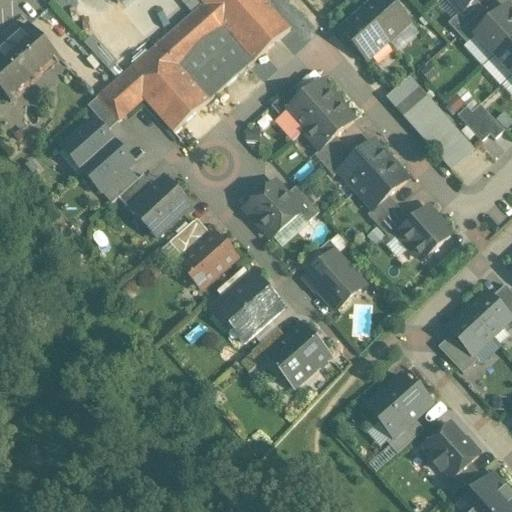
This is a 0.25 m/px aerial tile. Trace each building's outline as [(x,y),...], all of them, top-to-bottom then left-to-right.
[(197,0),(204,8),(117,84),(138,108),(144,103),(174,136),(290,33),(261,0),(197,0)] [(411,25),(389,0),(377,0),(361,14),(389,45),(411,25)] [(448,0),(461,14),(462,15),(476,3),(478,0),(448,0)] [(476,3),(462,15),(461,14),(449,26),(459,37),(485,13),(476,3)] [(494,22),(476,38),(495,58),(511,42),(511,12),(508,8),(494,22)] [(485,13),(459,37),(468,47),(476,38),(494,22),(485,13)] [(361,14),(339,34),(366,65),(389,45),(361,14)] [(30,29),(0,55),(0,93),(11,106),(60,63),(30,29)] [(511,42),(495,58),(511,77),(511,42)] [(409,82),(388,101),(397,110),(418,92),(409,82)] [(117,84),(98,101),(119,125),(138,108),(117,84)] [(301,101),(286,114),(287,114),(304,134),(337,104),(320,85),(301,101)] [(292,90),(271,109),(281,120),(287,114),(286,114),(301,101),(292,90)] [(418,92),(397,110),(405,119),(426,101),(418,92)] [(88,110),(110,134),(119,125),(98,101),(88,110)] [(473,153),(426,101),(405,119),(452,172),(473,153)] [(337,104),(304,134),(321,153),(336,140),(354,124),(337,104)] [(505,134),(480,108),(472,115),(471,116),(491,138),(495,143),(505,134)] [(491,138),(471,116),(472,115),(467,110),(458,118),(482,145),(491,138)] [(64,153),(83,174),(114,146),(95,125),(64,153)] [(336,140),(321,153),(315,158),(324,169),(345,150),(336,140)] [(355,161),(340,174),(357,193),(390,164),(373,145),(355,161)] [(128,171),(133,167),(114,146),(83,174),(101,195),(128,171)] [(345,150),(324,169),(334,180),(340,174),(355,161),(345,150)] [(390,164),(357,193),(374,212),(374,213),(389,200),(407,184),(390,164)] [(101,195),(112,207),(119,201),(139,183),(128,171),(101,195)] [(139,183),(119,201),(130,213),(155,191),(144,179),(139,183)] [(280,198),(272,189),(246,212),(272,241),(300,217),(301,216),(286,199),(282,195),(280,198)] [(319,216),(296,190),(286,199),(301,216),(300,217),(308,226),(319,216)] [(155,191),(130,213),(157,242),(191,210),(173,191),(155,191)] [(389,200),(374,213),(374,212),(368,218),(377,229),(399,210),(389,200)] [(399,210),(377,229),(391,244),(398,238),(412,225),(399,210)] [(451,239),(427,212),(412,225),(398,238),(410,251),(411,250),(423,263),(451,239)] [(202,235),(188,247),(192,251),(182,260),(186,265),(213,241),(197,223),(194,226),(202,235)] [(194,226),(170,247),(182,260),(192,251),(188,247),(202,235),(194,226)] [(186,265),(183,267),(204,291),(237,262),(216,238),(186,265)] [(334,257),(307,280),(337,314),(350,303),(350,299),(358,299),(360,281),(353,274),(349,274),(334,257)] [(244,272),(227,287),(234,296),(252,281),(244,272)] [(225,305),(217,312),(233,330),(239,324),(252,339),(270,324),(268,321),(279,310),(253,280),(225,305)] [(227,287),(217,296),(225,305),(234,296),(227,287)] [(511,323),(487,297),(467,314),(492,341),(511,323)] [(492,341),(467,314),(448,332),(473,359),(492,341)] [(287,342),(266,361),(267,361),(295,393),(331,361),(302,329),(287,342)] [(278,332),(251,356),(261,367),(267,361),(266,361),(287,342),(278,332)] [(402,379),(366,411),(393,441),(393,442),(415,423),(433,407),(419,392),(416,395),(402,379)] [(415,423),(393,442),(393,441),(387,446),(398,457),(424,433),(415,423)] [(450,427),(424,449),(433,460),(430,462),(441,475),(444,472),(453,482),(471,467),(479,460),(450,427)] [(453,482),(445,490),(452,499),(479,475),(471,467),(453,482)] [(505,492),(494,479),(460,509),(462,511),(511,511),(511,498),(506,492),(505,492)]
